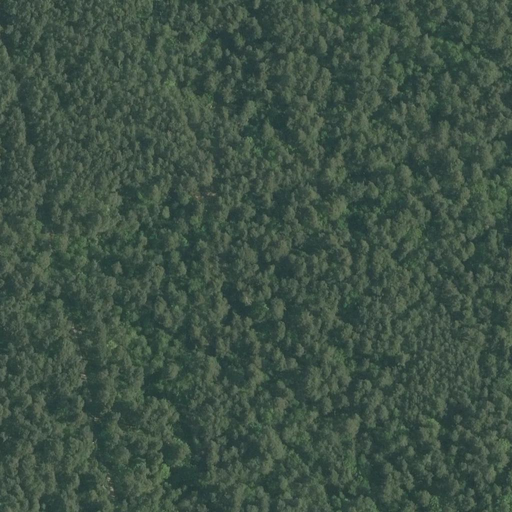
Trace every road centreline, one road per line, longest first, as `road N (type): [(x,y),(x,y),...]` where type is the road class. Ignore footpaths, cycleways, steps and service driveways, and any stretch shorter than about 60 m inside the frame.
road 1 (track): [(0,7),(123,511)]
road 2 (track): [(234,0),(201,511)]
road 3 (track): [(511,123),(55,230)]
